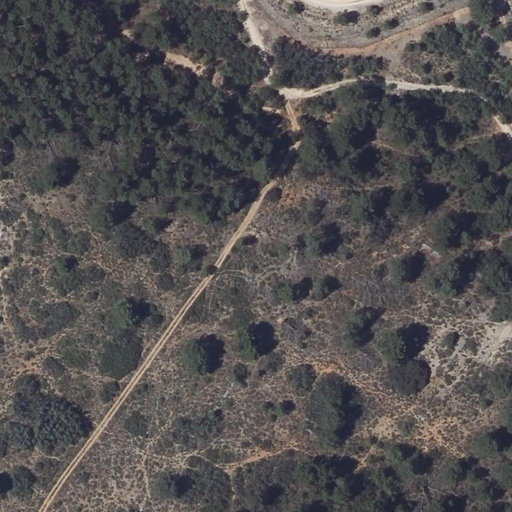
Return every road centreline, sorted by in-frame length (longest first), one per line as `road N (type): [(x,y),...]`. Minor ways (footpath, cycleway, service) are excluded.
road 1 (track): [(280,90),(295,132),(287,160),(40,511)]
road 2 (track): [(511,140),(462,91),(366,81),(280,90),(261,69),(240,0)]
